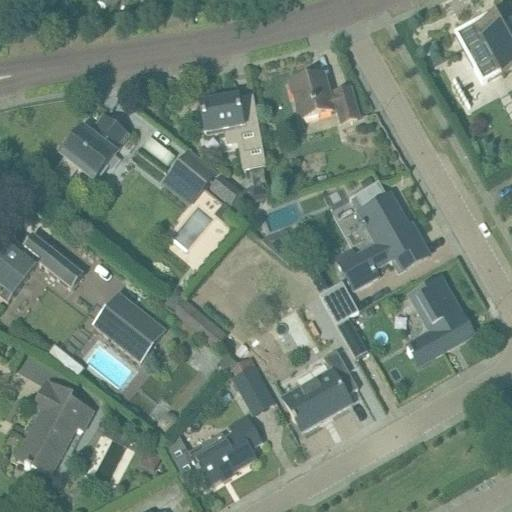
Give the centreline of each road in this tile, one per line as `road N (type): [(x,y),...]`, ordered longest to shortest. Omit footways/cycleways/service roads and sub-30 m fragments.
road 1 (residential): [(511,315),(357,40),(351,5)]
road 2 (unclassified): [(13,75),(233,39),(351,5)]
road 3 (residential): [(511,369),(264,511)]
